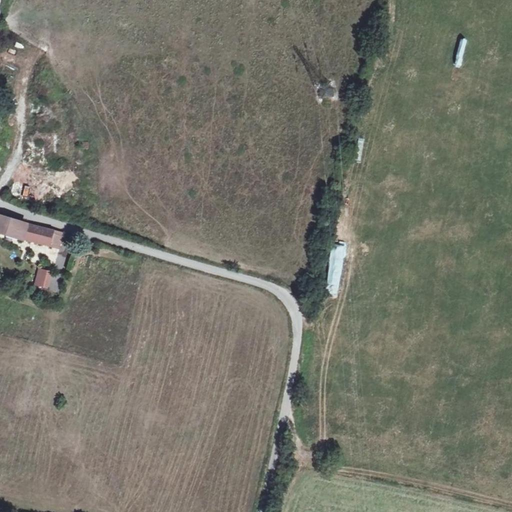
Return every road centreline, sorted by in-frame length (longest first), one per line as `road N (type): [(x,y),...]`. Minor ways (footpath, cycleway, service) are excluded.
road 1 (unclassified): [(262,511),(298,334),(283,294),(0,204)]
road 2 (track): [(43,46),(26,77),(23,135),(0,187)]
